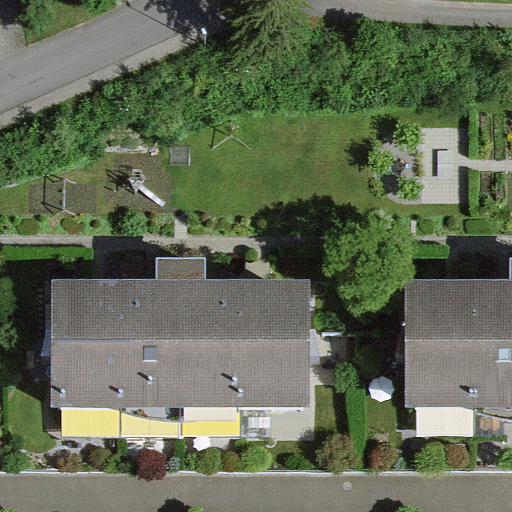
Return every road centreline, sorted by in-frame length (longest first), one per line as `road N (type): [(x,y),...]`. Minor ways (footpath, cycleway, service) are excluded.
road 1 (residential): [(0,494),(511,493)]
road 2 (residential): [(0,89),(194,1)]
road 3 (track): [(328,0),(511,11)]
